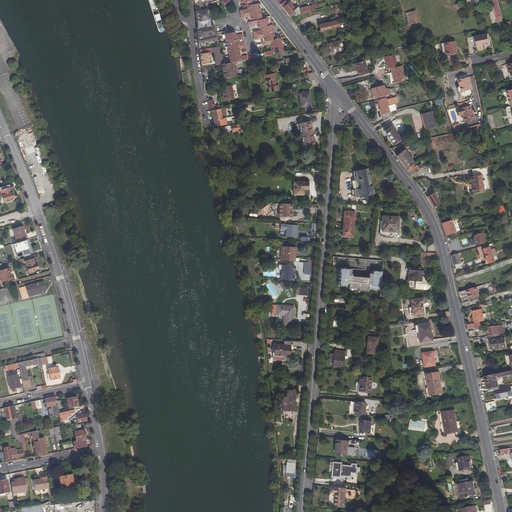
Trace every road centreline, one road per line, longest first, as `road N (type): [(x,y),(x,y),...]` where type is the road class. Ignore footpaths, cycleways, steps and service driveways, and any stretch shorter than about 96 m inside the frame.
road 1 (primary): [(349,105),(439,236),(501,511)]
road 2 (tertiary): [(336,88),(300,511)]
road 3 (residential): [(87,384),(38,209)]
road 4 (residential): [(190,0),(204,122)]
